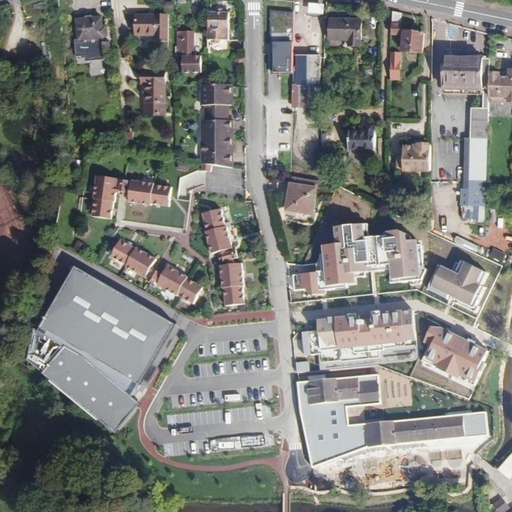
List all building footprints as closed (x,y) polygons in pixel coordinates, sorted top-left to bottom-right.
[(294,3),(267,0),(264,0),(267,77),(291,77),(294,3)] [(323,18),(323,9),(310,7),(309,17),(323,18)] [(401,35),(402,13),(393,12),(392,35),(401,35)] [(229,41),(230,13),(210,13),(208,40),(214,40),(216,45),(221,45),(224,41),(229,41)] [(136,16),(136,35),(156,36),(156,39),(168,39),(168,16),(136,16)] [(111,54),(110,41),(104,42),(104,37),(103,26),(102,17),(79,19),(80,38),(75,39),(76,56),(83,56),(83,53),(85,53),(85,58),(105,57),(105,54),(111,54)] [(329,23),(328,45),(348,46),(348,51),(360,52),(361,24),(329,23)] [(404,31),(403,52),(423,53),(425,33),(404,31)] [(195,56),(195,32),(178,32),(178,46),(175,47),(176,56),(184,56),(184,73),(202,73),(202,56),(195,56)] [(400,79),(401,53),(391,53),(390,79),(400,79)] [(244,67),(244,55),(235,55),(235,67),(244,67)] [(319,108),(320,56),(297,55),(296,66),(294,66),(293,107),(319,108)] [(487,182),(489,102),(489,97),(490,59),(483,59),(483,56),(444,55),(444,89),(483,90),(483,88),(484,88),(483,109),(472,109),(471,142),(470,181),(487,182)] [(511,102),(511,69),(509,70),(509,73),(509,77),(499,77),(499,73),(490,73),(489,97),(509,97),(509,102),(511,102)] [(146,84),(145,116),(166,116),(166,72),(142,72),(142,84),(146,84)] [(234,168),(233,121),(229,121),(229,105),(233,105),(233,85),(208,85),(206,85),(206,105),(206,121),(201,121),(202,164),(234,168)] [(350,131),(350,150),(375,151),(375,127),(366,127),(366,131),(350,131)] [(134,150),(132,133),(125,133),(127,151),(134,150)] [(430,170),(431,143),(423,143),(420,143),(420,145),(416,145),(416,146),(404,146),(404,156),(399,156),(397,157),(398,165),(399,166),(403,166),(403,170),(430,170)] [(96,200),(93,217),(111,220),(113,203),(116,202),(117,194),(119,194),(119,196),(128,198),(129,194),(132,194),(130,203),(152,207),(153,205),(170,208),(173,189),(155,187),(155,185),(133,182),(133,188),(130,188),(130,182),(122,180),(121,188),(118,188),(119,180),(97,176),(94,199),(96,200)] [(486,206),(487,182),(470,181),(470,189),(464,189),(460,189),(460,206),(486,206)] [(313,220),(316,196),(319,196),(320,188),(319,187),(291,183),(285,216),(313,220)] [(224,288),(226,306),(245,304),(243,286),(244,286),(242,263),(234,263),(233,258),(238,257),(236,249),(227,252),(226,249),(232,247),(226,226),(224,226),(220,208),(202,213),(207,230),(205,231),(210,253),(219,251),(220,253),(218,254),(220,261),(228,260),(229,264),(220,265),(223,288),(224,288)] [(295,292),(306,290),(307,297),(422,284),(425,274),(420,230),(366,236),(365,223),(334,227),(336,244),(324,246),(325,253),(320,254),(321,262),(315,263),(316,272),(293,275),(295,292)] [(457,236),(455,242),(476,251),(478,246),(457,236)] [(151,277),(147,283),(153,287),(157,281),(160,282),(158,286),(177,297),(178,296),(194,305),(203,289),(188,280),(189,278),(169,267),(162,279),(159,277),(160,276),(154,272),(153,273),(150,272),(157,260),(137,248),(136,250),(121,241),(112,257),(127,265),(126,267),(146,279),(148,275),(151,277)] [(489,257),(502,262),(506,253),(493,248),(489,257)] [(176,319),(76,262),(41,323),(36,323),(28,355),(115,430),(141,398),(131,389),(134,385),(176,319)] [(488,273),(466,262),(461,273),(443,264),(431,287),(475,308),(485,288),(482,286),(488,273)] [(414,310),(320,319),(324,355),(418,346),(414,310)] [(444,327),(432,326),(424,342),(432,346),(425,361),(476,385),(487,363),(484,362),(490,350),(444,327)] [(411,373),(409,379),(421,384),(424,378),(411,373)] [(380,374),(301,381),(303,406),(317,467),(366,451),(489,440),(487,414),(349,426),(347,408),(383,404),(380,374)]
